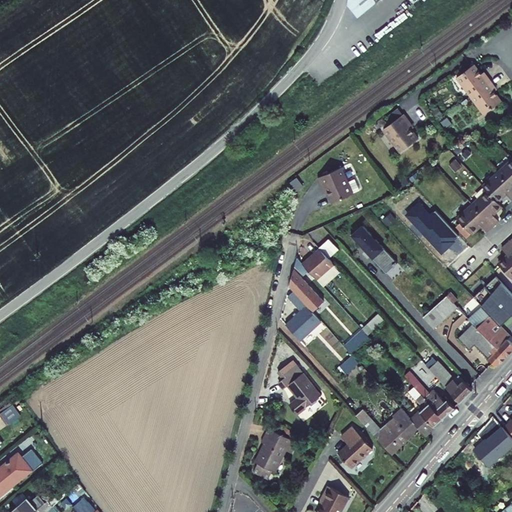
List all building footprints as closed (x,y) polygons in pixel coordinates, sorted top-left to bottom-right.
[(347,0),(346,5),(355,17),(379,0),(347,0)] [(457,77),(470,95),(490,80),(486,73),(483,76),(476,68),(474,64),(457,77)] [(496,87),(490,80),(470,95),(484,113),(501,101),(493,89),(496,87)] [(392,122),(381,130),(386,136),(396,128),(392,122)] [(394,165),(412,152),(403,140),(406,138),(397,127),(396,128),(386,136),(377,142),(394,165)] [(511,160),(498,173),(511,187),(511,160)] [(483,187),(487,191),(498,202),(507,194),(511,200),(511,187),(498,173),(483,187)] [(350,202),(338,175),(315,185),(320,198),(323,196),(329,211),(350,202)] [(493,215),(502,207),(498,202),(487,191),(472,205),(493,227),(499,221),(493,215)] [(440,253),(458,237),(434,212),(432,213),(422,202),(406,217),(440,253)] [(481,227),(486,232),(493,227),(472,205),(457,219),(461,223),(471,234),(472,235),(481,227)] [(387,272),(398,262),(364,225),(353,236),(387,272)] [(329,239),(319,248),(329,258),(338,249),(329,239)] [(511,247),(508,244),(502,249),(508,256),(499,264),(511,278),(511,247)] [(319,248),(303,263),(309,270),(317,279),(334,264),(329,258),(319,248)] [(303,263),(297,257),(295,266),(304,275),(309,270),(303,263)] [(324,301),(294,269),(290,285),(313,311),(324,301)] [(501,326),(511,315),(511,292),(496,276),(474,297),(483,306),(501,326)] [(286,324),(301,340),(322,321),(294,290),(288,296),(301,310),(286,324)] [(423,317),(434,328),(458,307),(454,303),(458,299),(451,292),(423,317)] [(501,326),(483,306),(468,318),(473,324),(506,356),(511,349),(511,341),(508,338),(511,335),(501,326)] [(368,335),(385,319),(380,314),(363,329),(364,330),(368,335)] [(473,324),(458,338),(470,350),(475,345),(497,365),(506,356),(473,324)] [(364,330),(346,347),(352,354),(371,337),(368,335),(364,330)] [(353,355),(341,366),(348,374),(360,362),(353,355)] [(459,384),(455,380),(438,361),(430,368),(460,401),(472,389),(464,380),(459,384)] [(288,412),(294,423),(319,408),(296,368),(280,378),(285,385),(279,389),(284,396),(289,393),(297,407),(288,412)] [(426,398),(444,418),(455,407),(448,399),(446,401),(434,389),(430,393),(410,371),(405,375),(415,386),(426,398)] [(464,380),(460,375),(455,380),(459,384),(464,380)] [(424,408),(412,419),(420,429),(425,434),(444,418),(426,398),(415,386),(409,391),(424,408)] [(392,452),(413,433),(415,434),(420,429),(412,419),(401,408),(393,416),(393,417),(381,429),(362,409),(356,415),(380,440),(380,439),(392,452)] [(0,419),(8,429),(20,419),(12,409),(0,418),(0,419)] [(339,453),(352,467),(373,448),(353,426),(342,436),(349,444),(339,453)] [(473,450),(488,468),(511,447),(511,439),(501,426),(473,450)] [(257,482),(272,487),(275,478),(277,479),(286,456),(292,458),(296,447),(267,437),(262,451),(265,452),(258,472),(260,473),(257,482)] [(0,499),(31,472),(34,476),(44,467),(31,453),(21,462),(18,459),(0,475),(0,499)] [(48,500),(53,506),(67,493),(62,488),(48,500)] [(344,511),(351,501),(331,490),(323,504),(326,505),(322,511),(344,511)] [(31,501),(38,509),(45,502),(39,494),(31,501)] [(10,511),(34,511),(38,509),(31,501),(27,497),(10,511)] [(73,508),(77,511),(91,511),(95,508),(85,497),(73,508)] [(48,500),(45,502),(38,509),(34,511),(45,511),(53,506),(48,500)]
